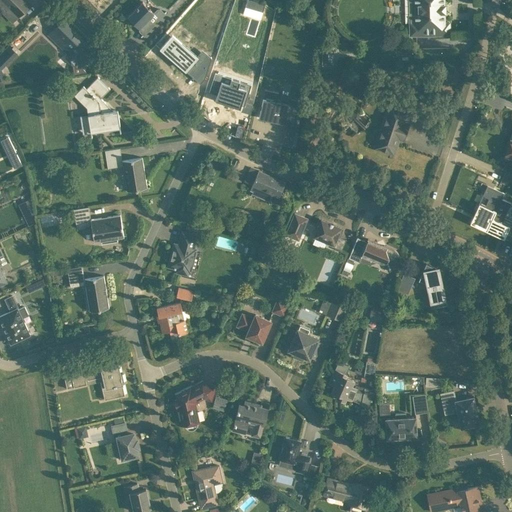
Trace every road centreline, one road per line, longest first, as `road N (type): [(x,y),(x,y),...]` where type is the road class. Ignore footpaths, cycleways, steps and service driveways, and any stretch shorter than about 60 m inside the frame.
road 1 (residential): [(508,450),(400,467),(336,439),(263,368),(241,357),(212,354),(146,375)]
road 2 (tertiary): [(428,230),(201,126)]
road 3 (residential): [(135,332),(127,288),(201,126)]
road 4 (unclassified): [(508,450),(479,310),(485,254)]
road 5 (tertiary): [(201,126),(64,0)]
road 6 (residential): [(428,230),(477,74)]
road 7 (residential): [(176,511),(146,375)]
road 8 (residential): [(135,332),(0,363)]
